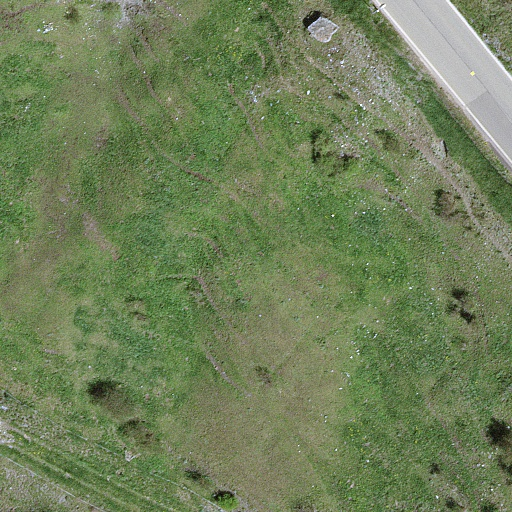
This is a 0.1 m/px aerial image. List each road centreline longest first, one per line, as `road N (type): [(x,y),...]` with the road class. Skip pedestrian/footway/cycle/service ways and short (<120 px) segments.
road 1 (track): [(155,511),(0,430)]
road 2 (tertiary): [(511,124),(412,0)]
